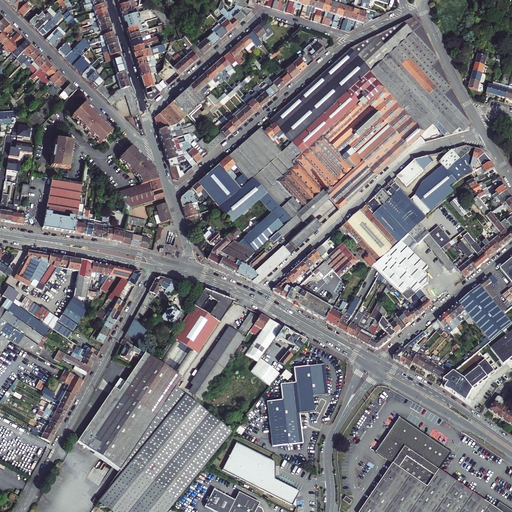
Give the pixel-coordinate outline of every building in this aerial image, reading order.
[(18,0),(18,1),(12,6),(15,9),(18,12),(25,4),(28,2),(26,0),(18,0)] [(92,8),(104,4),(103,2),(102,0),(99,0),(86,4),(83,6),(85,11),(92,8)] [(295,8),(299,9),(301,4),(301,0),(293,0),(290,13),(292,14),(293,14),(295,8)] [(304,15),(309,1),(306,0),(301,0),(301,4),(304,5),(300,16),(302,17),(304,17),(304,15)] [(331,0),(331,2),(329,7),(336,9),(338,0),(331,0)] [(338,0),(336,9),(343,11),(345,5),(346,1),(343,0),(338,0)] [(350,14),(357,16),(359,11),(360,6),(357,5),(358,2),(361,3),(361,2),(361,0),(354,0),(352,7),(350,14)] [(376,0),(387,3),(387,0),(361,0),(361,2),(361,3),(360,6),(366,8),(368,4),(369,4),(369,0),(376,0)] [(504,12),(507,0),(500,0),(497,10),(504,12)] [(120,9),(121,11),(136,7),(135,5),(134,6),(132,1),(119,5),(120,9)] [(310,11),(313,12),(314,8),(316,3),(309,1),(304,15),(306,16),(308,16),(310,11)] [(223,15),(229,21),(233,17),(238,23),(244,17),(247,14),(251,11),(250,9),(247,8),(244,7),(240,6),(235,4),(235,8),(230,12),(227,12),(223,8),(224,5),(221,2),(219,3),(217,7),(223,15)] [(315,21),(317,22),(321,10),(322,5),(316,3),(314,8),(318,9),(316,14),(315,14),(313,20),(315,21)] [(25,4),(18,12),(21,15),(23,17),(30,9),(25,4)] [(92,8),(94,13),(105,9),(104,7),(104,4),(92,8)] [(172,22),(155,4),(150,9),(164,24),(172,22)] [(327,16),(328,12),(329,7),(322,5),(321,10),(325,11),(321,23),(323,24),(324,24),(327,16)] [(345,5),(343,11),(350,14),(352,7),(345,5)] [(47,23),(38,32),(40,34),(41,35),(44,33),(45,34),(57,22),(58,18),(57,18),(66,8),(64,6),(62,8),(60,10),(47,23)] [(35,29),(38,32),(47,23),(60,10),(59,9),(55,13),(48,7),(45,9),(45,12),(47,13),(44,16),(33,27),(35,29)] [(122,15),(123,17),(136,13),(135,9),(136,8),(136,7),(121,11),(122,15)] [(336,9),(329,7),(328,12),(327,16),(330,17),(329,19),(330,19),(332,13),(335,14),(336,9)] [(92,19),(107,14),(106,12),(105,9),(94,13),(90,14),(92,19)] [(337,21),(338,15),(342,16),(343,11),(336,9),(335,14),(331,26),(334,27),(335,27),(337,21)] [(345,20),(344,20),(341,29),(343,30),(345,30),(350,14),(343,11),(342,16),(346,17),(345,20)] [(44,16),(39,12),(29,23),(30,24),(33,27),(44,16)] [(65,21),(71,16),(69,12),(62,19),(65,21)] [(365,14),(361,25),(370,20),(371,20),(373,19),(371,17),(370,14),(365,12),(365,14)] [(136,13),(123,17),(125,23),(126,29),(128,33),(128,35),(138,32),(139,32),(151,28),(150,26),(143,28),(142,24),(140,25),(139,20),(139,16),(138,13),(136,13)] [(92,19),(93,23),(108,19),(107,17),(107,14),(92,19)] [(214,18),(210,14),(203,20),(206,24),(214,18)] [(350,25),(354,26),(357,16),(350,14),(345,30),(348,31),(350,25)] [(232,28),(227,22),(229,21),(223,15),(216,21),(219,23),(227,33),(230,30),(232,28)] [(73,20),(73,19),(71,16),(65,21),(68,25),(73,20)] [(353,29),(361,25),(363,18),(357,16),(354,26),(353,29)] [(235,25),(238,23),(233,17),(229,21),(227,22),(232,28),(235,26),(235,25)] [(359,43),(350,48),(269,120),(273,123),(282,134),(284,136),(289,141),(291,143),(421,24),(420,21),(418,20),(413,17),(359,43)] [(3,18),(0,20),(0,33),(1,34),(9,25),(5,21),(3,18)] [(95,28),(110,24),(109,21),(108,19),(93,23),(95,28)] [(257,27),(252,31),(259,39),(265,33),(268,36),(273,32),(263,21),(257,27)] [(213,32),(220,39),(223,36),(227,33),(219,23),(211,30),(213,32)] [(95,34),(111,29),(111,26),(110,24),(95,28),(90,29),(91,31),(94,30),(95,34)] [(426,35),(421,24),(291,143),(286,148),(281,152),(272,160),(253,178),(266,193),(271,198),(290,219),(283,225),(275,233),(280,238),(299,220),(301,222),(327,198),(338,210),(425,131),(418,123),(429,112),(436,120),(449,135),(473,128),(453,92),(426,35)] [(7,33),(12,28),(10,26),(9,25),(1,34),(0,34),(0,42),(1,44),(8,36),(6,34),(5,33),(6,32),(7,33)] [(67,33),(60,26),(46,39),(49,43),(53,47),(59,41),(67,33)] [(82,40),(84,38),(79,29),(75,32),(82,40)] [(129,38),(130,41),(145,36),(150,35),(149,31),(139,34),(139,32),(138,32),(128,35),(129,38)] [(246,36),(252,42),(256,47),(262,42),(259,39),(252,31),(249,33),(246,36)] [(8,36),(1,44),(3,46),(2,48),(4,51),(19,35),(18,33),(17,32),(12,37),(13,38),(11,39),(8,36)] [(220,39),(213,32),(206,39),(212,46),(216,42),(220,39)] [(95,41),(96,44),(100,42),(114,38),(113,35),(113,33),(99,37),(100,39),(95,41)] [(17,43),(22,38),(21,37),(19,35),(4,51),(7,54),(9,52),(11,54),(19,46),(16,44),(15,43),(16,42),(17,43)] [(186,35),(182,39),(188,46),(198,59),(201,56),(203,54),(196,47),(194,44),(186,35)] [(131,45),(132,48),(147,43),(156,40),(155,37),(153,37),(151,38),(146,40),(145,36),(130,41),(131,45)] [(252,42),(246,36),(243,39),(240,42),(244,47),(245,48),(252,42)] [(85,48),(88,50),(90,48),(89,46),(84,38),(82,40),(72,51),(70,52),(64,58),(68,62),(77,71),(84,78),(87,80),(93,73),(95,71),(81,57),(84,54),(81,52),(85,48)] [(100,42),(102,48),(116,44),(115,41),(114,38),(100,42)] [(201,43),(207,50),(212,46),(206,39),(201,43)] [(11,54),(15,59),(29,45),(27,42),(25,40),(19,46),(11,54)] [(57,50),(62,45),(59,41),(53,47),(55,49),(57,50)] [(307,54),(313,61),(319,55),(323,51),(324,50),(318,43),(319,43),(313,41),(303,49),(303,50),(307,54)] [(234,47),(229,52),(236,60),(240,65),(243,62),(240,58),(242,56),(242,53),(240,51),(244,47),(240,42),(234,47)] [(63,45),(70,52),(72,51),(64,43),(63,45)] [(133,51),(134,54),(148,49),(147,43),(132,48),(133,51)] [(207,50),(201,43),(196,47),(203,54),(205,52),(207,50)] [(103,53),(108,52),(118,49),(117,47),(116,44),(102,48),(102,50),(103,53)] [(160,46),(150,49),(148,49),(134,54),(135,58),(136,60),(149,56),(152,55),(154,55),(167,51),(165,44),(163,45),(160,46)] [(22,63),(35,51),(32,47),(29,45),(15,59),(15,60),(20,65),(22,63)] [(61,55),(64,58),(70,52),(63,45),(62,45),(57,50),(61,55)] [(187,55),(193,63),(196,61),(198,59),(188,46),(186,48),(190,53),(187,55)] [(105,58),(106,63),(112,61),(121,58),(120,56),(119,53),(118,51),(118,49),(108,52),(103,53),(105,58)] [(35,51),(22,63),(27,67),(39,55),(37,53),(35,51)] [(230,66),(236,60),(229,52),(222,57),(230,66)] [(170,64),(179,76),(182,74),(184,71),(173,59),(168,53),(165,59),(170,64)] [(180,56),(179,56),(189,67),(191,64),(193,63),(187,55),(184,57),(181,54),(180,56)] [(33,73),(45,61),(43,58),(39,55),(27,67),(33,73)] [(149,56),(136,60),(137,63),(138,66),(155,60),(154,55),(152,55),(149,56)] [(178,55),(173,59),(184,71),(187,69),(189,67),(179,56),(178,55)] [(476,64),(486,67),(488,59),(479,56),(478,60),(476,64)] [(234,71),(230,66),(222,57),(220,60),(218,62),(227,72),(230,75),(234,71)] [(121,58),(112,61),(116,75),(125,73),(123,65),(121,58)] [(298,58),(291,65),(298,73),(302,70),(306,67),(298,58)] [(160,93),(175,80),(179,76),(170,64),(165,59),(164,64),(163,66),(161,71),(158,72),(156,72),(154,73),(158,85),(145,89),(148,99),(152,100),(160,93)] [(155,60),(138,66),(139,69),(140,71),(152,67),(156,66),(155,64),(156,63),(155,60)] [(39,79),(52,67),(48,64),(45,61),(33,73),(29,77),(32,80),(36,76),(39,79)] [(220,74),(222,72),(224,75),(227,72),(218,62),(215,64),(213,66),(220,74)] [(475,69),(474,72),(484,75),(486,67),(476,64),(475,69)] [(295,76),(298,73),(291,65),(285,71),(292,79),(295,76)] [(211,68),(208,70),(217,81),(218,81),(222,77),(220,74),(213,66),(211,68)] [(48,81),(57,72),(54,70),(52,67),(39,79),(45,84),(47,82),(48,81)] [(154,73),(152,67),(140,71),(141,74),(141,77),(154,73)] [(212,80),(215,83),(217,81),(208,70),(206,72),(203,74),(210,82),(212,80)] [(285,71),(278,78),(285,86),(288,82),(292,79),(285,71)] [(52,85),(61,77),(59,74),(57,72),(48,81),(52,85)] [(473,77),(472,81),(481,83),(485,84),(487,76),(484,75),(474,72),(473,77)] [(93,73),(87,80),(96,89),(101,85),(101,84),(103,83),(93,73)] [(116,75),(118,82),(127,80),(126,76),(125,73),(116,75)] [(154,73),(141,77),(143,83),(145,89),(158,85),(154,73)] [(211,87),(208,84),(210,82),(203,74),(201,76),(199,79),(208,89),(211,87)] [(264,81),(266,83),(275,94),(280,90),(285,86),(278,78),(275,75),(270,80),(267,77),(263,80),(264,81)] [(52,86),(46,92),(51,96),(66,81),(63,79),(61,77),(52,85),(52,86)] [(205,95),(209,90),(208,89),(199,79),(196,81),(194,83),(201,90),(205,95)] [(129,84),(127,80),(118,82),(121,90),(130,88),(129,84)] [(481,83),(472,81),(471,85),(470,89),(479,92),(481,83)] [(499,98),(503,85),(494,82),(493,87),(490,86),(488,93),(491,94),(491,95),(494,96),(499,98)] [(215,106),(207,97),(205,95),(201,90),(194,83),(190,87),(202,102),(210,111),(215,106)] [(260,89),(269,99),(272,97),(275,94),(266,83),(260,89)] [(107,90),(101,84),(101,85),(96,89),(102,95),(107,90)] [(72,88),(69,85),(59,95),(65,101),(75,91),(72,88)] [(510,87),(503,85),(499,98),(504,99),(507,100),(510,87)] [(157,125),(158,131),(174,126),(176,125),(187,115),(202,102),(190,87),(178,97),(154,118),(157,125)] [(116,91),(112,95),(107,101),(112,105),(121,96),(125,95),(131,93),(130,88),(124,89),(121,90),(116,91)] [(269,99),(260,89),(258,91),(259,92),(256,94),(265,103),(267,101),(269,99)] [(112,95),(107,90),(102,95),(107,101),(112,95)] [(229,93),(226,96),(228,98),(235,92),(233,90),(229,93)] [(125,95),(132,118),(138,116),(131,93),(125,95)] [(207,97),(215,106),(219,102),(211,93),(207,97)] [(246,98),(243,101),(247,106),(253,113),(256,111),(260,108),(251,98),(247,93),(244,96),(246,98)] [(256,94),(251,98),(260,108),(262,105),(265,103),(256,94)] [(224,98),(220,102),(222,104),(228,98),(226,96),(224,98)] [(109,135),(114,130),(111,128),(110,128),(107,126),(107,125),(107,124),(100,118),(97,116),(98,115),(91,108),(90,109),(87,106),(88,105),(87,104),(86,103),(85,102),(84,104),(82,106),(79,108),(78,110),(70,118),(71,119),(73,120),(74,121),(75,120),(79,124),(78,125),(81,129),(83,131),(85,133),(87,135),(91,138),(92,137),(96,141),(95,142),(96,143),(97,145),(98,146),(101,143),(104,140),(108,136),(109,135)] [(210,111),(202,102),(187,115),(194,124),(202,117),(205,115),(210,111)] [(247,106),(240,112),(247,119),(250,116),(253,113),(247,106)] [(0,124),(0,125),(7,125),(13,124),(15,111),(0,111),(0,124)] [(240,112),(233,118),(240,125),(243,122),(247,119),(240,112)] [(429,112),(418,123),(425,131),(436,120),(429,112)] [(34,113),(27,120),(38,129),(45,121),(34,113)] [(224,117),(219,121),(230,134),(233,132),(235,129),(226,119),(224,117)] [(226,119),(235,129),(238,127),(240,125),(233,118),(231,120),(228,117),(226,119)] [(228,136),(230,134),(219,121),(214,125),(221,133),(225,138),(228,136)] [(281,134),(282,134),(273,123),(268,127),(276,137),(280,133),(281,134)] [(174,126),(158,131),(159,133),(160,137),(191,127),(190,124),(188,125),(188,126),(183,128),(182,126),(175,128),(174,126)] [(31,140),(33,129),(21,127),(21,132),(16,131),(15,137),(20,138),(20,137),(26,138),(26,139),(31,140)] [(161,140),(162,143),(177,138),(183,136),(182,134),(188,133),(190,132),(189,131),(192,130),(191,127),(160,137),(161,140)] [(268,127),(263,132),(275,145),(276,146),(281,142),(280,140),(276,137),(268,127)] [(263,132),(260,128),(251,136),(267,155),(272,160),(281,152),(280,150),(276,146),(275,145),(263,132)] [(192,139),(197,144),(199,142),(190,132),(188,133),(188,135),(189,135),(190,136),(192,139)] [(212,150),(225,138),(221,133),(208,145),(207,145),(212,150)] [(181,150),(182,150),(183,149),(184,151),(182,151),(184,156),(188,153),(197,163),(202,159),(207,155),(197,144),(192,139),(190,136),(189,135),(188,135),(183,136),(177,138),(181,150)] [(244,176),(267,155),(251,136),(227,157),(234,165),(242,174),(243,174),(244,176)] [(72,142),(72,141),(64,140),(61,139),(59,139),(56,139),(54,138),(53,141),(52,146),(52,151),(51,154),(51,158),(50,163),(49,166),(51,166),(56,167),(58,167),(64,168),(68,169),(68,168),(69,160),(70,157),(68,157),(69,153),(70,153),(71,150),(72,142)] [(181,150),(177,138),(162,143),(163,146),(165,152),(166,155),(181,150)] [(207,145),(208,145),(203,139),(199,142),(197,144),(207,155),(209,153),(212,150),(207,145)] [(30,154),(31,146),(15,144),(14,149),(9,148),(8,156),(17,158),(18,152),(30,154)] [(473,148),(465,145),(452,149),(461,159),(468,167),(468,165),(471,156),(467,152),(473,148)] [(132,147),(131,146),(130,148),(129,149),(126,151),(124,154),(122,155),(119,158),(118,160),(118,161),(121,164),(124,166),(127,169),(133,175),(135,177),(136,177),(138,179),(140,183),(139,183),(139,186),(148,183),(158,180),(155,169),(148,163),(147,164),(145,162),(146,161),(140,155),(140,156),(137,154),(138,153),(133,148),(132,149),(131,148),(132,147)] [(483,151),(481,150),(475,148),(470,165),(468,165),(468,167),(472,172),(475,170),(491,162),(484,153),(483,151)] [(167,157),(168,161),(176,158),(184,156),(182,151),(184,151),(183,149),(182,150),(181,150),(166,155),(167,157)] [(441,165),(447,171),(461,159),(452,149),(439,162),(441,165)] [(193,167),(197,163),(188,153),(184,156),(193,167)] [(244,176),(249,182),(253,178),(272,160),(267,155),(244,176)] [(219,164),(234,182),(243,174),(242,174),(238,178),(230,169),(234,165),(227,157),(223,161),(219,164)] [(406,186),(423,170),(422,169),(431,162),(426,157),(414,160),(397,176),(406,186)] [(170,168),(174,167),(178,165),(176,158),(168,161),(169,164),(170,168)] [(450,187),(462,177),(472,172),(468,167),(461,159),(447,171),(441,165),(422,182),(416,196),(410,201),(425,217),(430,212),(442,202),(446,199),(454,192),(450,187)] [(17,174),(19,163),(7,161),(5,172),(12,173),(12,174),(17,174)] [(478,176),(483,173),(488,171),(495,167),(493,165),(491,162),(475,170),(478,176)] [(234,182),(219,164),(197,184),(203,190),(210,198),(216,205),(219,208),(241,189),(234,182)] [(174,167),(170,168),(174,180),(178,179),(174,167)] [(243,174),(234,182),(241,189),(249,182),(244,176),(243,174)] [(223,213),(231,222),(259,199),(266,193),(253,178),(249,182),(241,189),(219,208),(223,213)] [(471,188),(477,184),(472,178),(466,182),(471,188)] [(45,213),(76,218),(78,204),(81,184),(51,179),(47,200),(45,213)] [(153,201),(163,198),(161,190),(158,180),(148,183),(153,201)] [(420,223),(425,217),(410,201),(401,190),(400,189),(395,193),(394,192),(399,188),(392,180),(378,193),(365,204),(374,214),(373,215),(399,243),(401,241),(409,234),(414,228),(420,223)] [(471,188),(475,193),(481,190),(486,187),(482,182),(477,184),(471,188)] [(492,187),(495,191),(504,185),(504,184),(503,182),(492,187)] [(113,194),(122,204),(127,209),(153,201),(148,183),(139,186),(113,194)] [(198,195),(203,190),(197,184),(195,186),(192,188),(198,195)] [(20,196),(27,197),(28,186),(22,185),(20,195),(20,196)] [(494,198),(497,197),(508,190),(506,188),(504,185),(495,191),(491,194),(494,198)] [(488,189),(486,187),(481,190),(475,193),(479,198),(483,196),(486,195),(493,191),(495,191),(492,187),(488,189)] [(192,188),(188,192),(194,198),(198,195),(192,188)] [(504,203),(511,197),(511,196),(510,193),(508,190),(497,197),(499,199),(502,199),(504,203)] [(181,198),(180,201),(182,207),(191,204),(194,203),(197,203),(198,202),(194,198),(188,192),(186,194),(181,198)] [(264,205),(271,198),(266,193),(259,199),(264,205)] [(461,217),(465,214),(469,212),(456,197),(449,203),(461,217)] [(504,210),(511,205),(511,197),(504,203),(501,206),(503,209),(504,210)] [(213,208),(216,205),(210,198),(202,206),(207,211),(213,208)] [(283,225),(290,219),(271,198),(264,205),(271,212),(283,225)] [(13,203),(7,202),(3,222),(7,222),(10,223),(13,203)] [(19,206),(19,203),(13,202),(13,203),(10,223),(13,223),(16,224),(19,206)] [(184,214),(186,218),(190,217),(200,214),(197,203),(194,203),(191,204),(182,207),(184,214)] [(78,204),(76,218),(73,233),(76,234),(79,234),(82,216),(80,216),(82,205),(78,204)] [(157,215),(168,212),(167,209),(165,204),(155,207),(156,212),(154,213),(155,216),(157,215)] [(429,269),(410,250),(401,241),(399,243),(373,215),(374,214),(365,204),(358,211),(346,222),(353,229),(360,237),(381,259),(372,267),(379,274),(384,278),(389,283),(393,286),(408,301),(412,297),(416,294),(421,290),(428,284),(429,281),(430,278),(426,273),(429,269)] [(480,209),(486,216),(491,212),(488,209),(485,205),(480,209)] [(501,206),(491,212),(493,215),(503,209),(501,206)] [(82,216),(79,234),(82,235),(84,235),(86,225),(88,211),(85,210),(84,217),(82,216)] [(169,217),(168,212),(157,215),(155,216),(154,216),(156,225),(158,225),(160,224),(170,221),(169,217)] [(275,233),(283,225),(271,212),(236,242),(254,251),(255,251),(259,247),(275,233)] [(493,215),(491,212),(486,216),(498,230),(501,234),(498,236),(505,245),(508,242),(511,239),(511,238),(508,234),(500,223),(493,215)] [(68,233),(73,233),(76,218),(45,213),(43,224),(42,228),(48,229),(58,231),(68,233)] [(190,217),(186,218),(190,232),(194,228),(190,217)] [(110,218),(109,218),(108,223),(105,240),(108,241),(111,241),(113,231),(114,227),(108,226),(109,225),(110,225),(111,221),(110,220),(110,218)] [(252,253),(254,251),(236,242),(232,239),(237,233),(241,236),(246,231),(246,227),(239,219),(233,225),(236,227),(222,241),(226,246),(220,251),(219,249),(218,250),(219,252),(218,253),(217,252),(216,252),(218,254),(217,256),(218,257),(222,259),(227,261),(238,267),(240,263),(241,263),(250,255),(252,253)] [(282,253),(286,257),(321,225),(319,223),(318,224),(314,219),(280,251),(282,253)] [(511,227),(505,219),(500,223),(508,234),(511,230),(511,227)] [(102,226),(98,226),(96,238),(101,239),(105,240),(108,223),(103,222),(102,226)] [(353,229),(346,222),(339,228),(338,229),(342,234),(345,231),(347,233),(348,232),(349,232),(353,229)] [(86,225),(84,235),(88,236),(90,236),(92,225),(93,223),(91,223),(91,226),(86,225)] [(420,223),(414,228),(423,239),(449,272),(455,266),(454,264),(441,249),(429,234),(420,223)] [(219,238),(219,239),(222,241),(236,227),(233,225),(219,238)] [(439,226),(429,234),(441,249),(451,241),(439,226)] [(208,234),(203,238),(207,242),(211,246),(219,239),(219,238),(215,234),(216,233),(211,227),(206,232),(208,234)] [(418,243),(423,239),(414,228),(409,234),(418,243)] [(360,237),(353,229),(349,232),(348,232),(347,233),(355,242),(356,241),(360,237)] [(123,230),(123,233),(121,244),(125,245),(129,246),(132,235),(133,231),(123,230)] [(461,234),(464,239),(469,235),(465,230),(461,234)] [(490,238),(487,241),(497,252),(499,250),(501,248),(490,235),(486,230),(484,231),(490,238)] [(120,233),(113,231),(111,241),(116,242),(118,243),(120,233)] [(146,250),(148,239),(145,238),(146,234),(141,233),(140,237),(138,248),(142,249),(146,250)] [(410,250),(418,243),(409,234),(401,241),(410,250)] [(496,238),(492,234),(490,235),(501,248),(502,247),(505,245),(498,236),(496,238)] [(134,247),(138,248),(140,237),(132,235),(129,246),(134,247)] [(481,250),(479,247),(477,244),(469,235),(464,239),(480,258),(484,262),(486,260),(488,258),(481,250)] [(362,257),(372,268),(372,267),(381,259),(360,237),(356,241),(365,250),(362,253),(363,254),(361,255),(362,257)] [(477,260),(458,237),(454,240),(464,253),(477,268),(480,265),(484,262),(480,258),(477,260)] [(213,249),(207,259),(214,263),(219,265),(222,259),(218,257),(217,256),(218,254),(216,252),(217,252),(218,253),(219,252),(218,250),(219,249),(220,251),(226,246),(222,241),(219,239),(211,246),(213,249)] [(497,252),(487,241),(486,239),(482,243),(485,247),(492,255),(494,253),(497,252)] [(343,243),(337,248),(340,251),(340,252),(352,265),(353,264),(360,259),(356,255),(355,257),(345,247),(346,246),(343,243)] [(238,267),(235,274),(239,276),(248,280),(251,282),(282,253),(280,251),(278,249),(253,272),(250,268),(273,247),(271,246),(270,247),(268,244),(255,257),(253,259),(250,255),(241,263),(240,263),(238,267)] [(333,271),(339,278),(352,265),(340,252),(340,251),(337,248),(329,256),(320,246),(319,247),(315,251),(325,262),(332,270),(333,271)] [(485,247),(481,250),(488,258),(490,257),(492,255),(485,247)] [(42,263),(46,263),(47,264),(48,262),(49,254),(37,252),(28,251),(27,256),(26,256),(14,278),(29,286),(29,285),(33,280),(22,274),(28,263),(29,260),(41,261),(42,263)] [(325,262),(315,251),(313,253),(310,255),(317,262),(320,266),(323,264),(325,262)] [(5,252),(0,259),(0,270),(4,273),(9,276),(12,271),(8,267),(14,258),(10,255),(5,252)] [(257,283),(258,283),(286,257),(282,253),(251,282),(255,284),(257,283)] [(463,254),(464,255),(462,257),(473,271),(475,269),(477,268),(464,253),(463,254)] [(52,266),(56,255),(52,255),(49,254),(48,262),(47,264),(52,266)] [(58,256),(56,255),(52,266),(56,269),(58,266),(61,259),(62,256),(58,256)] [(320,266),(317,262),(310,255),(309,257),(307,258),(313,265),(317,269),(319,267),(320,266)] [(68,267),(69,258),(66,257),(62,256),(61,259),(58,266),(56,269),(51,275),(55,277),(61,269),(66,269),(68,267)] [(470,273),(473,271),(462,257),(458,261),(469,274),(470,273)] [(69,258),(68,267),(66,269),(78,272),(74,295),(58,319),(52,329),(67,339),(73,329),(96,295),(97,293),(94,293),(91,292),(89,292),(87,291),(88,287),(89,279),(92,262),(80,259),(69,258)] [(303,262),(309,269),(310,271),(311,272),(313,273),(313,272),(317,269),(313,265),(307,258),(305,260),(303,262)] [(511,258),(500,269),(511,283),(511,282),(511,258)] [(227,270),(235,274),(238,267),(227,261),(222,259),(219,265),(227,270)] [(48,269),(46,267),(47,264),(46,263),(42,263),(41,261),(29,260),(28,263),(22,274),(33,280),(29,285),(35,288),(48,269)] [(454,264),(455,266),(465,278),(467,276),(469,274),(458,261),(454,264)] [(92,280),(94,280),(97,263),(95,262),(92,262),(89,279),(92,280)] [(309,269),(303,262),(301,264),(298,266),(305,273),(308,271),(309,272),(310,271),(309,269)] [(320,273),(324,277),(332,270),(325,262),(323,264),(320,266),(319,267),(317,269),(313,272),(313,273),(316,276),(318,275),(320,273)] [(41,291),(51,275),(56,269),(52,266),(47,264),(46,267),(48,269),(35,288),(41,291)] [(100,274),(99,274),(98,281),(97,282),(99,283),(100,281),(101,278),(103,278),(105,275),(107,265),(104,264),(102,264),(100,274)] [(107,265),(105,275),(103,278),(106,279),(114,267),(110,266),(107,265)] [(305,273),(298,266),(297,268),(295,269),(301,276),(301,277),(305,280),(306,279),(308,277),(306,275),(305,273)] [(127,283),(134,271),(120,268),(114,267),(106,279),(104,282),(100,288),(105,292),(109,285),(110,286),(116,275),(121,278),(111,294),(111,293),(105,302),(112,306),(114,303),(117,299),(123,289),(127,283)] [(301,277),(301,276),(295,269),(292,271),(290,273),(297,281),(299,283),(301,282),(302,283),(305,280),(301,277)] [(333,271),(332,270),(324,277),(325,278),(333,271)] [(134,271),(127,283),(134,287),(140,275),(140,274),(139,272),(134,271)] [(291,283),(293,285),(297,281),(290,273),(288,275),(286,277),(290,282),(291,283)] [(161,286),(160,286),(165,278),(157,277),(152,285),(149,291),(155,294),(156,295),(160,288),(161,286)] [(284,289),(283,289),(290,282),(286,277),(273,289),(273,291),(274,292),(281,296),(285,291),(283,290),(284,289)] [(178,284),(177,283),(178,282),(171,280),(165,278),(160,286),(161,286),(166,290),(164,291),(161,297),(167,301),(169,297),(170,296),(170,294),(172,291),(173,291),(175,289),(174,288),(178,284)] [(491,280),(489,278),(486,280),(480,285),(504,314),(508,310),(505,305),(489,287),(494,283),(491,280)] [(284,298),(287,299),(292,290),(293,288),(294,288),(295,287),(293,285),(291,283),(286,288),(285,291),(281,296),(284,298)] [(309,312),(326,321),(333,308),(334,305),(335,304),(329,301),(310,290),(300,285),(296,288),(295,287),(294,288),(293,288),(292,290),(287,299),(309,312)] [(459,303),(473,321),(486,337),(490,341),(493,339),(498,334),(511,323),(504,314),(480,285),(468,295),(459,303)] [(18,294),(7,287),(4,293),(14,299),(18,294)] [(511,287),(502,295),(508,302),(511,307),(511,287)] [(154,358),(145,352),(144,353),(142,356),(133,370),(125,381),(119,378),(77,442),(116,468),(125,460),(127,461),(141,439),(175,388),(176,387),(201,349),(229,307),(233,302),(219,296),(204,290),(201,294),(186,317),(178,329),(157,361),(153,359),(154,358)] [(421,290),(416,294),(421,300),(424,304),(421,307),(424,311),(428,307),(432,305),(421,290)] [(2,296),(5,299),(0,305),(7,310),(13,302),(14,299),(4,293),(2,296)] [(343,331),(347,333),(350,326),(346,324),(360,298),(356,296),(348,310),(338,328),(343,331)] [(37,319),(42,310),(33,304),(26,299),(22,304),(14,299),(13,302),(37,319)] [(114,303),(115,304),(123,308),(124,306),(125,303),(117,299),(114,303)] [(343,301),(339,308),(334,305),(333,308),(326,321),(333,325),(338,328),(348,310),(345,308),(347,304),(343,301)] [(415,301),(411,304),(413,306),(420,315),(422,312),(424,311),(421,307),(419,304),(417,305),(415,301)] [(7,310),(0,319),(0,354),(9,341),(33,352),(38,345),(41,340),(45,336),(50,328),(52,329),(58,319),(43,309),(42,310),(37,319),(13,302),(7,310)] [(364,342),(368,345),(371,339),(379,325),(383,318),(386,312),(378,302),(371,315),(370,317),(375,320),(372,325),(370,328),(365,325),(357,339),(364,342)] [(174,325),(173,324),(180,314),(181,314),(182,314),(182,313),(182,312),(181,312),(180,312),(171,307),(172,305),(171,304),(169,303),(168,303),(167,305),(167,306),(168,307),(167,309),(163,315),(162,317),(162,320),(165,322),(168,322),(172,325),(172,326),(173,327),(174,326),(174,325)] [(411,304),(410,303),(408,305),(408,306),(417,317),(418,316),(420,315),(413,306),(411,304)] [(469,324),(473,321),(459,303),(456,304),(454,306),(465,319),(469,324)] [(115,304),(113,308),(120,312),(121,310),(123,308),(115,304)] [(417,317),(408,306),(405,308),(407,311),(414,319),(416,318),(417,317)] [(465,319),(454,306),(452,308),(450,310),(461,323),(465,319)] [(398,308),(399,310),(403,314),(410,323),(412,321),(414,319),(407,311),(404,313),(399,307),(398,308)] [(113,308),(110,313),(118,317),(119,314),(120,312),(113,308)] [(457,326),(461,323),(450,310),(448,312),(446,313),(457,326)] [(355,337),(357,339),(365,325),(367,322),(370,317),(371,315),(365,312),(363,316),(352,336),(355,337)] [(108,317),(115,321),(116,319),(118,317),(110,313),(108,317)] [(250,313),(238,330),(245,335),(257,318),(250,313)] [(350,326),(347,333),(350,335),(352,336),(363,316),(358,313),(350,326)] [(458,327),(457,326),(446,313),(443,315),(441,317),(453,331),(458,327)] [(181,314),(180,314),(173,324),(174,325),(174,326),(178,329),(186,317),(182,314),(181,314)] [(403,314),(399,318),(399,319),(405,326),(408,325),(410,323),(403,314)] [(139,323),(142,318),(136,315),(126,334),(139,342),(148,329),(139,323)] [(255,333),(265,318),(261,315),(251,330),(255,333)] [(105,321),(113,325),(114,323),(115,321),(108,317),(105,321)] [(449,334),(453,331),(441,317),(439,319),(437,320),(442,325),(444,328),(449,334)] [(245,355),(270,321),(267,319),(265,318),(255,333),(241,353),(245,355)] [(386,321),(383,318),(379,325),(386,334),(390,339),(394,336),(396,334),(386,321)] [(392,324),(388,319),(386,321),(396,334),(399,332),(401,330),(394,322),(392,324)] [(399,323),(398,324),(402,329),(404,328),(405,326),(399,319),(397,320),(399,323)] [(100,324),(103,326),(110,330),(112,328),(113,325),(105,321),(104,320),(103,320),(100,324)] [(275,339),(283,328),(270,321),(245,355),(245,356),(258,362),(275,339)] [(441,326),(436,321),(431,325),(436,331),(441,326)] [(229,325),(186,389),(200,399),(243,335),(229,325)] [(99,333),(107,337),(108,334),(110,330),(103,326),(99,333)] [(287,331),(287,330),(286,330),(283,328),(275,339),(277,341),(279,341),(279,340),(286,344),(291,347),(299,338),(293,335),(292,335),(290,335),(289,334),(287,333),(287,332),(287,331)] [(511,329),(490,347),(502,363),(508,359),(510,361),(511,359),(511,329)] [(416,344),(426,335),(423,332),(413,340),(416,344)] [(96,339),(103,344),(105,340),(107,337),(99,333),(96,339)] [(377,349),(379,349),(390,339),(386,334),(376,342),(371,339),(368,345),(370,346),(376,349),(377,349)] [(278,362),(284,367),(306,341),(302,339),(299,337),(299,338),(291,347),(282,358),(278,362)] [(486,345),(490,341),(486,337),(482,340),(483,341),(486,345)] [(412,352),(411,354),(409,356),(404,366),(407,368),(409,369),(413,363),(419,352),(421,349),(427,341),(425,339),(418,346),(414,353),(412,352)] [(130,344),(123,340),(120,344),(125,346),(123,350),(120,356),(128,361),(134,351),(142,356),(144,353),(130,344)] [(33,352),(32,352),(39,356),(43,349),(38,345),(33,352)] [(74,352),(93,363),(94,360),(96,357),(86,351),(83,349),(82,349),(77,346),(75,350),(71,347),(69,349),(74,352)] [(86,351),(96,357),(97,354),(98,353),(88,347),(86,351)] [(392,359),(399,364),(405,354),(406,352),(402,349),(392,357),(392,358),(392,359)] [(88,372),(90,367),(71,357),(59,350),(54,359),(60,362),(61,359),(62,358),(76,365),(75,366),(74,368),(86,375),(88,372)] [(493,370),(478,351),(473,355),(469,358),(454,371),(444,380),(443,380),(447,384),(443,388),(448,391),(448,390),(454,394),(458,397),(459,397),(462,400),(465,401),(472,389),(471,388),(476,384),(485,377),(493,370)] [(71,357),(90,367),(91,365),(93,363),(74,352),(71,357)] [(419,352),(413,363),(415,365),(417,366),(424,353),(423,352),(422,354),(419,352)] [(426,354),(424,353),(417,366),(420,368),(422,369),(429,357),(425,355),(426,354)] [(402,365),(404,366),(409,356),(405,354),(399,364),(402,365)] [(433,358),(432,359),(429,357),(422,369),(425,370),(427,372),(434,359),(433,358)] [(62,358),(61,359),(75,366),(76,365),(62,358)] [(430,373),(432,375),(439,363),(435,361),(436,360),(434,359),(427,372),(430,373)] [(254,369),(251,372),(270,386),(272,383),(276,377),(258,362),(254,369)] [(445,364),(438,378),(440,379),(443,380),(444,380),(454,371),(450,369),(452,365),(446,362),(445,364)] [(439,363),(432,375),(435,376),(438,378),(445,364),(444,364),(443,365),(439,363)] [(300,414),(305,413),(309,413),(313,413),(316,412),(313,397),(324,396),(329,395),(324,364),(294,368),(296,384),(280,386),(282,400),(267,402),(273,448),(304,444),(303,434),(300,414)] [(64,370),(59,379),(66,383),(78,390),(83,381),(64,370)] [(59,402),(69,407),(73,399),(78,390),(66,383),(62,390),(64,392),(59,402)] [(120,471),(98,504),(108,511),(169,511),(171,509),(204,468),(231,434),(236,427),(176,387),(175,388),(141,439),(127,461),(120,471)] [(54,393),(44,388),(41,392),(51,398),(54,393)] [(511,389),(503,401),(502,399),(500,397),(497,397),(489,410),(495,414),(502,418),(505,413),(501,411),(504,407),(505,408),(506,405),(509,407),(510,405),(511,402),(511,401),(509,399),(510,397),(511,398),(511,397),(511,389)] [(59,402),(64,392),(62,390),(56,400),(59,402)] [(52,405),(66,413),(67,410),(69,407),(59,402),(56,400),(51,398),(43,393),(42,396),(54,403),(52,405)] [(46,408),(63,417),(64,415),(66,413),(52,405),(48,403),(46,408)] [(505,413),(502,418),(507,422),(511,425),(511,406),(510,405),(509,407),(506,405),(505,408),(504,407),(501,411),(505,413)] [(43,412),(61,421),(62,419),(63,417),(46,408),(43,412)] [(43,417),(59,426),(60,424),(61,421),(43,412),(41,416),(43,417)] [(40,423),(56,431),(57,428),(59,426),(43,417),(40,423)] [(376,453),(392,464),(360,511),(511,511),(500,503),(496,509),(478,497),(439,471),(450,454),(428,439),(399,419),(394,427),(376,453)] [(37,428),(53,437),(54,434),(56,431),(40,423),(37,428)] [(32,433),(50,442),(51,440),(53,437),(37,428),(35,427),(32,433)] [(66,449),(69,451),(74,442),(71,441),(66,449)] [(276,463),(237,442),(222,470),(298,507),(298,502),(297,490),(273,478),(276,463)] [(116,468),(120,471),(127,461),(125,460),(116,468)] [(252,511),(256,505),(258,501),(237,491),(233,498),(212,487),(203,504),(217,511),(252,511)]
